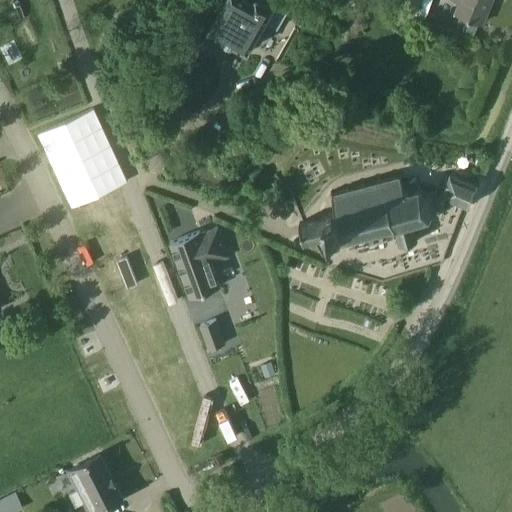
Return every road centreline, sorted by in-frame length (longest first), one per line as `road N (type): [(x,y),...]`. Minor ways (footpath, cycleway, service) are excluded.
road 1 (residential): [(266,480),(220,421),(61,0)]
road 2 (residential): [(228,511),(192,498),(175,477),(0,102)]
road 3 (residential): [(266,480),(380,391),(440,297),(511,131)]
